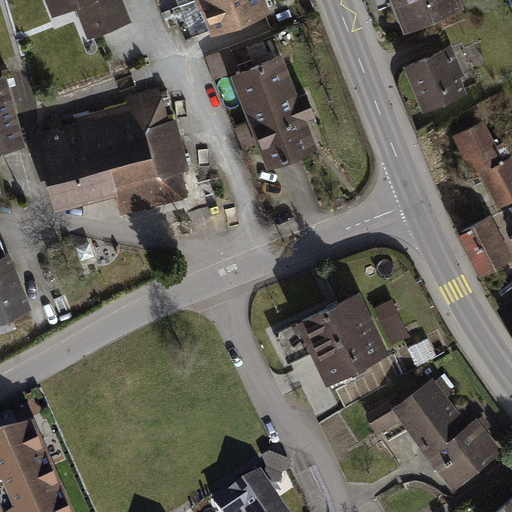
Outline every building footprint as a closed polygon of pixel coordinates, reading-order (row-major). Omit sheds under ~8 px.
[(58,0),(60,4),(70,0),(88,0),(101,30),(127,20),(119,0),(58,0)] [(264,9),(260,0),(199,0),(211,30),(264,9)] [(393,5),(391,0),(375,0),(380,10),(393,5)] [(397,0),(407,26),(459,6),(456,0),(397,0)] [(264,37),(269,51),(282,47),(277,33),(264,37)] [(445,50),(409,65),(425,104),(475,84),(460,49),(447,55),(445,50)] [(272,161),(313,145),(302,117),(313,112),(306,93),(294,98),(278,55),(237,71),(249,102),(255,100),(269,136),(263,138),(272,161)] [(212,72),(221,69),(216,57),(208,60),(212,72)] [(0,78),(0,145),(18,141),(0,78)] [(118,115),(41,135),(58,201),(114,186),(120,209),(182,193),(176,169),(186,167),(174,120),(167,121),(159,89),(129,97),(132,109),(118,113),(118,115)] [(237,125),(243,145),(257,140),(250,121),(237,125)] [(481,121),(456,133),(476,174),(488,168),(503,199),(511,194),(511,149),(508,141),(494,147),(481,121)] [(482,271),(509,257),(488,217),(462,230),(482,271)] [(0,240),(0,317),(27,307),(0,240)] [(357,294),(276,333),(289,360),(316,347),(329,375),(383,349),(357,294)] [(392,300),(376,307),(380,317),(397,310),(392,300)] [(511,302),(501,310),(511,326),(511,302)] [(432,383),(444,398),(452,391),(441,377),(432,383)] [(431,381),(397,406),(400,410),(440,463),(444,461),(456,477),(481,459),(482,461),(498,450),(482,430),(488,425),(482,417),(475,421),(474,420),(466,427),(444,398),(432,383),(431,381)] [(400,410),(397,406),(393,400),(369,413),(378,429),(394,420),(391,415),(400,410)] [(0,510),(0,511),(66,511),(31,433),(14,441),(14,440),(0,446),(0,510)] [(264,458),(268,466),(282,472),(289,467),(286,461),(270,455),(264,458)] [(268,466),(264,477),(278,482),(282,472),(268,466)] [(282,511),(258,475),(215,504),(220,511),(282,511)] [(511,511),(511,497),(495,511),(511,511)]
